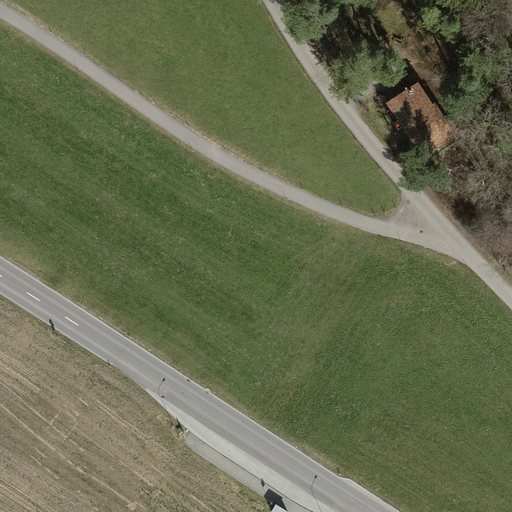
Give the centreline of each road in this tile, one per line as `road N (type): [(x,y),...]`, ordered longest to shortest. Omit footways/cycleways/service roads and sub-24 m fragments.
road 1 (unclassified): [(511,301),(449,238),(387,229),(233,162),(0,6)]
road 2 (tertiary): [(365,511),(0,274)]
